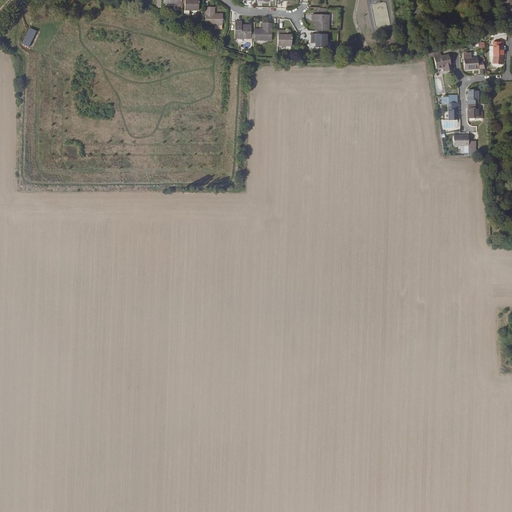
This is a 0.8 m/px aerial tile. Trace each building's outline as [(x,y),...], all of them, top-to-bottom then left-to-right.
[(185,0),(185,8),(199,8),(198,0),(185,0)] [(215,5),(206,5),(206,22),(217,23),(223,23),(223,12),(215,12),(215,5)] [(330,14),(313,14),(312,18),(316,18),(316,20),(316,30),(329,30),(330,14)] [(235,36),(251,37),(251,35),(254,35),(254,31),(251,31),(251,23),(241,23),(239,23),(239,19),(235,19),(235,36)] [(254,35),(254,38),(271,38),(272,21),(263,21),(263,27),(254,27),(254,31),(254,35)] [(40,33),(29,29),(22,46),(32,50),(40,33)] [(285,29),(278,29),(278,45),(291,45),(291,33),(287,33),(285,33),(285,29)] [(327,34),(312,33),(312,40),(315,40),(315,42),(315,47),(327,47),(327,34)] [(503,40),(494,40),(494,54),(504,54),(503,40)] [(466,67),(486,67),(483,59),(479,59),(479,56),(475,56),(475,51),(466,51),(466,67)] [(449,52),(435,54),(437,66),(446,64),(447,69),(452,68),(449,52)] [(469,88),(470,117),(484,116),(484,109),(479,109),(478,88),(469,88)] [(459,118),(459,104),(450,104),(450,118),(459,118)] [(453,145),(468,145),(468,149),(475,149),(475,141),(468,141),(468,135),(453,135),(453,145)]
